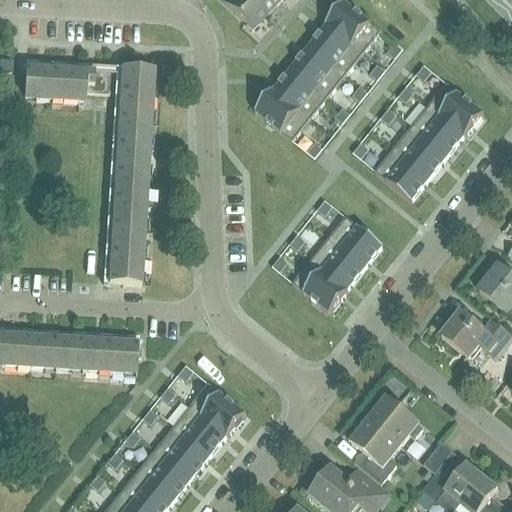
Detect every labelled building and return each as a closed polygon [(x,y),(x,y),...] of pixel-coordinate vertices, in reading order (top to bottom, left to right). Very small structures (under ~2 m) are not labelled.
[(252,34),(267,19),(247,0),(229,0),(224,6),(252,34)] [(281,4),(276,0),(247,0),(267,19),(281,4)] [(363,59),(382,36),(344,6),(325,29),(326,30),(363,59)] [(326,30),(309,51),(346,81),(363,59),(326,30)] [(396,48),(389,57),(396,63),(404,54),(396,48)] [(292,73),(328,102),(346,81),(309,51),(292,73)] [(12,65),(1,65),(0,74),(0,76),(11,77),(12,65)] [(54,106),(57,68),(52,68),(52,74),(38,73),(38,67),(26,66),(24,104),(54,106)] [(65,68),(57,68),(54,106),(85,108),(86,98),(109,99),(111,72),(93,71),(93,72),(87,72),(87,70),(79,69),(79,75),(65,74),(65,68)] [(378,70),(370,80),(378,86),(385,76),(378,70)] [(417,79),(425,85),(432,76),(425,70),(417,79)] [(114,99),(153,101),(154,74),(116,71),(116,73),(122,73),(121,88),(115,87),(114,99)] [(292,73),(275,94),(311,123),(328,102),(292,73)] [(484,119),(447,88),(428,111),(464,141),(465,142),(484,119)] [(360,92),(353,101),(360,107),(368,98),(360,92)] [(399,102),(407,108),(414,98),(407,92),(399,102)] [(293,146),(311,123),(275,94),(274,93),(255,116),(293,146)] [(151,128),(153,101),(114,99),(114,100),(120,100),(119,114),(114,114),(113,126),(151,128)] [(428,111),(411,133),(447,162),(464,141),(428,111)] [(343,114),(335,123),(343,129),(350,120),(343,114)] [(382,123),(389,129),(397,120),(389,114),(382,123)] [(151,128),(113,126),(113,127),(119,127),(118,141),(112,141),(111,153),(149,155),(151,128)] [(429,184),(447,162),(411,133),(403,143),(393,154),(429,184)] [(362,164),(369,154),(362,148),(354,158),(362,164)] [(316,149),(309,158),(316,164),(324,155),(316,149)] [(148,182),(149,155),(111,153),(117,154),(116,168),(110,168),(110,179),(148,182)] [(412,205),(429,184),(393,154),(375,177),(412,207),(413,206),(412,205)] [(148,182),(110,179),(109,180),(115,181),(114,195),(109,194),(108,206),(146,209),(148,182)] [(144,235),(146,209),(108,206),(108,207),(114,207),(113,222),(107,221),(106,233),(144,235)] [(333,212),(325,206),(318,216),(325,222),(333,212)] [(328,244),(365,274),(382,252),(383,252),(346,222),(328,244)] [(105,260),(143,262),(144,235),(106,233),(106,234),(112,234),(111,248),(105,248),(105,260)] [(298,241),(291,250),(298,256),(305,247),(298,241)] [(348,295),(365,274),(328,244),(311,265),(348,295)] [(141,290),(143,262),(105,260),(104,261),(110,261),(110,275),(104,275),(103,287),(141,290)] [(280,278),(287,269),(280,263),(272,272),(280,278)] [(349,295),(348,295),(311,265),(293,289),(330,319),(349,295)] [(511,312),(511,280),(499,271),(479,296),(507,318),(511,312)] [(483,336),(461,318),(442,342),(469,363),(479,351),(496,365),(511,344),(511,340),(492,325),(483,336)] [(0,372),(23,373),(25,335),(19,335),(18,341),(4,340),(4,334),(0,333),(0,372)] [(51,375),(53,337),(45,337),(45,342),(31,341),(31,336),(25,335),(23,373),(51,375)] [(51,375),(79,377),(81,339),(72,338),(72,344),(58,343),(58,337),(53,337),(51,375)] [(79,377),(107,379),(110,341),(99,340),(99,346),(84,345),(85,339),(81,339),(79,377)] [(136,380),(137,366),(138,342),(126,342),(126,347),(111,346),(112,341),(110,341),(107,379),(136,380)] [(186,372),(179,381),(186,387),(194,378),(186,372)] [(209,389),(190,412),(227,441),(228,441),(246,418),(209,389)] [(169,393),(162,403),(169,409),(176,399),(169,393)] [(387,405),(369,427),(400,451),(409,440),(415,445),(424,434),(387,405)] [(210,462),(227,441),(190,412),(173,433),(210,462)] [(151,415),(144,425),(152,430),(159,421),(151,415)] [(354,468),(370,481),(382,490),(397,472),(396,465),(392,462),(400,451),(369,427),(352,448),(363,457),(354,468)] [(173,433),(156,455),(192,484),(210,462),(173,433)] [(134,437),(126,446),(134,452),(141,443),(134,437)] [(453,457),(441,448),(424,470),(435,479),(453,457)] [(156,455),(138,477),(175,506),(192,484),(156,455)] [(116,459),(109,468),(116,474),(124,465),(116,459)] [(456,511),(459,509),(460,509),(483,481),(467,468),(452,486),(439,475),(423,496),(443,511),(456,511)] [(377,511),(387,500),(374,489),(359,477),(350,488),(332,474),(312,499),(327,511),(356,511),(360,509),(364,511),(377,511)] [(138,477),(121,498),(137,511),(169,511),(175,506),(138,477)] [(99,481),(91,490),(99,496),(106,487),(99,481)] [(498,494),(483,481),(463,506),(460,509),(459,509),(456,511),(504,511),(505,511),(493,501),(498,494)] [(109,511),(137,511),(121,498),(109,511)]
